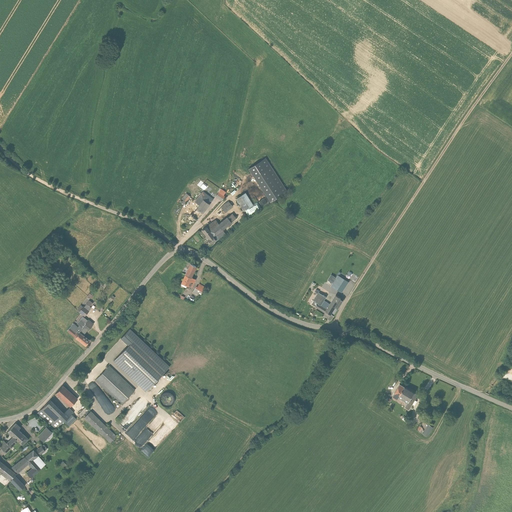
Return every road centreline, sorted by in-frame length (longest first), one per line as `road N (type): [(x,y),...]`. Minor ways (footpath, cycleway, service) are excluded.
road 1 (unclassified): [(511,408),(355,334),(287,318),(178,247),(44,399),(15,417)]
road 2 (track): [(511,53),(331,328)]
road 3 (track): [(194,511),(250,447),(293,414),(342,330)]
road 4 (track): [(178,247),(44,183),(0,146)]
